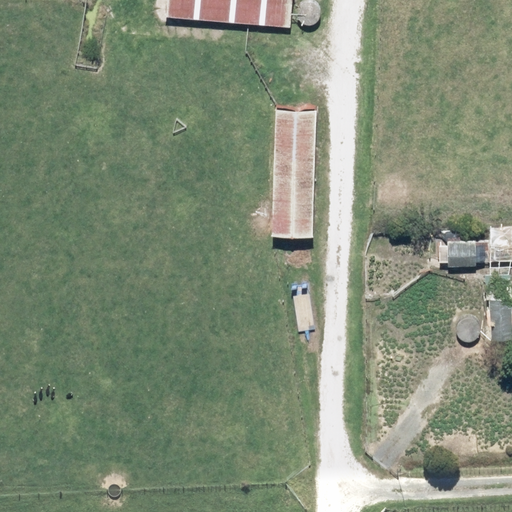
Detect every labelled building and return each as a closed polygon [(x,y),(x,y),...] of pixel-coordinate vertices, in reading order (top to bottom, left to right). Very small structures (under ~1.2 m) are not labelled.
[(164,0),(163,14),(289,24),(291,0),(164,0)] [(312,231),(316,104),(274,103),(270,230),(312,231)] [(447,259),(447,264),(475,263),(475,256),(477,256),(477,242),(475,242),(475,237),(447,237),(447,242),(438,243),(438,259),(447,259)] [(488,297),(489,337),(511,336),(511,330),(510,270),(484,271),(485,297),(488,297)] [(466,310),(464,311),(461,312),(459,313),(457,315),(455,317),(454,319),(453,322),(452,324),(452,327),(453,330),(454,332),(455,334),(457,336),(459,338),(461,340),(464,340),(466,341),(469,341),(472,341),(474,340),(476,338),(478,337),(480,335),(482,332),(482,330),(483,327),(483,325),(483,322),(482,319),(480,317),(479,315),(477,313),(474,312),(472,311),(469,310),(467,310),(466,310)]
